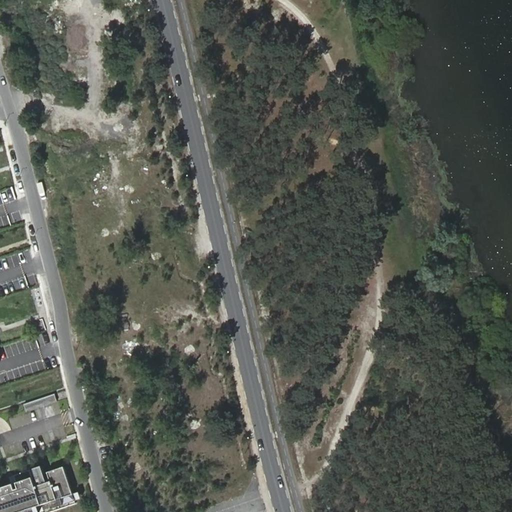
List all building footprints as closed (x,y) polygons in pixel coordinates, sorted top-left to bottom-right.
[(0,252),(10,249),(6,235),(0,237),(0,252)] [(0,257),(0,272),(12,271),(11,256),(0,257)] [(27,411),(57,401),(55,394),(24,404),(27,411)] [(44,474),(41,466),(33,469),(36,476),(44,474)] [(0,511),(50,511),(76,504),(64,467),(44,474),(36,476),(33,477),(17,483),(0,488),(0,511)] [(17,483),(33,477),(30,470),(15,475),(17,483)]
